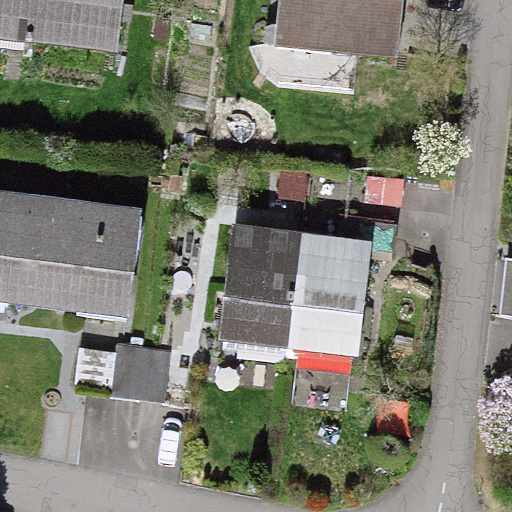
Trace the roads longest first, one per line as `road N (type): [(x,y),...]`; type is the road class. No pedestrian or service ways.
road 1 (residential): [(498,0),(441,511)]
road 2 (residential): [(0,490),(127,511)]
